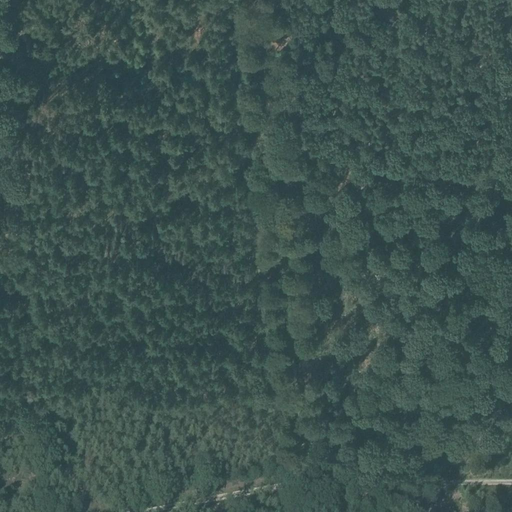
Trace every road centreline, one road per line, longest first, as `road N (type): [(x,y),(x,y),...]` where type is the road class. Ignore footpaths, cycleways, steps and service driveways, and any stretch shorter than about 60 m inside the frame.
road 1 (track): [(305,511),(258,0)]
road 2 (track): [(511,482),(302,483),(139,511)]
